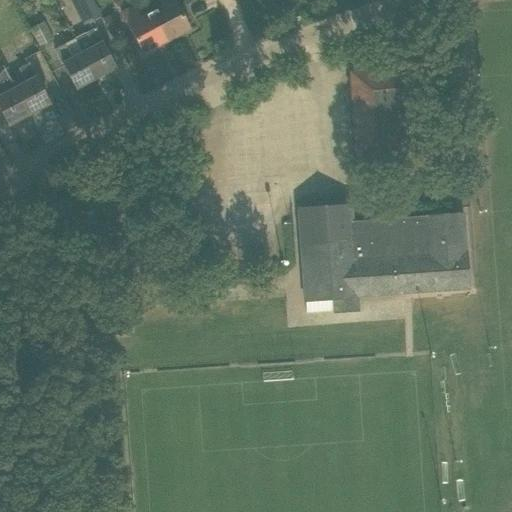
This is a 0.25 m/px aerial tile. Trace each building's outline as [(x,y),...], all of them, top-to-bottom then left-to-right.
[(69,0),(83,26),(101,17),(92,0),(69,0)] [(158,0),(162,7),(151,13),(166,41),(190,28),(174,0),(158,0)] [(142,53),(166,41),(151,13),(140,18),(134,6),(121,13),(142,53)] [(29,29),(38,49),(53,42),(43,22),(29,29)] [(96,79),(116,68),(95,29),(75,39),(81,50),(96,79)] [(70,56),(64,45),(55,50),(76,89),(96,79),(81,50),(70,56)] [(26,83),(15,89),(29,114),(49,103),(28,64),(19,69),(26,83)] [(0,108),(9,125),(29,114),(15,89),(7,75),(1,65),(0,66),(0,108)] [(352,73),(358,160),(420,155),(414,69),(352,73)] [(350,206),(299,209),(305,301),(333,299),(334,312),(358,310),(357,297),(469,289),(463,213),(351,222),(350,206)] [(122,334),(120,304),(100,305),(102,335),(122,334)]
